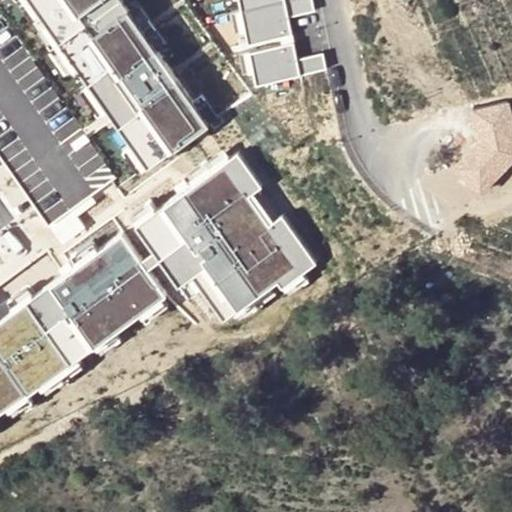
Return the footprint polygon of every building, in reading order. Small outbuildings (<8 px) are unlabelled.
[(28,0),(136,170),(220,118),(202,90),(193,95),(133,0),(28,0)] [(237,0),(255,81),(328,64),(324,48),(298,53),(289,13),(317,7),(315,0),(237,0)] [(0,158),(54,246),(84,227),(72,208),(112,183),(0,1),(0,158)] [(366,50),(418,27),(407,3),(355,26),(366,50)] [(366,50),(368,56),(420,33),(418,27),(366,50)] [(239,149),(131,217),(174,285),(193,273),(222,318),(314,260),(284,212),(270,221),(252,191),(262,185),(239,149)] [(75,360),(40,311),(10,333),(43,382),(75,360)] [(0,384),(18,372),(0,346),(0,384)]
